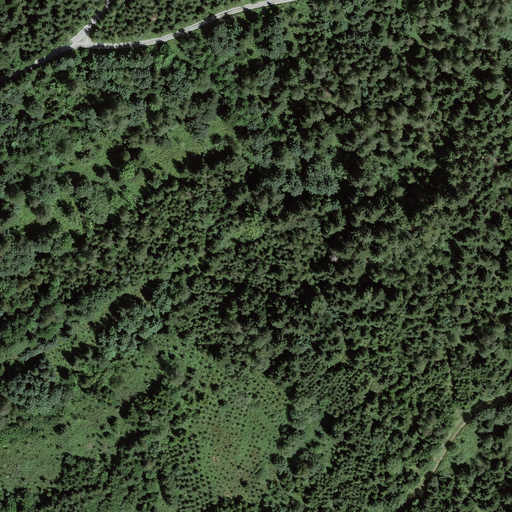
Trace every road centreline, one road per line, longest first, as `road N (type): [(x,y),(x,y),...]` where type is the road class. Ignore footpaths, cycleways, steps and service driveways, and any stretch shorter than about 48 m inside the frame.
road 1 (track): [(75,44),(133,45),(278,0)]
road 2 (track): [(511,394),(470,411),(390,511)]
road 3 (track): [(110,0),(75,44),(0,79)]
